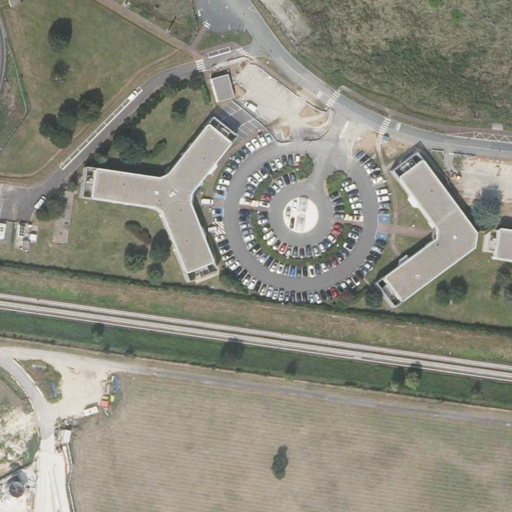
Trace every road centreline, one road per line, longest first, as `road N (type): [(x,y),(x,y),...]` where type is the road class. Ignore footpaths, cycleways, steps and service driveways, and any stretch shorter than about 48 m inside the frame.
road 1 (unclassified): [(1,240),(7,195),(37,196),(148,86),(266,43)]
road 2 (unclassified): [(266,43),(331,99),(406,136),(511,153)]
